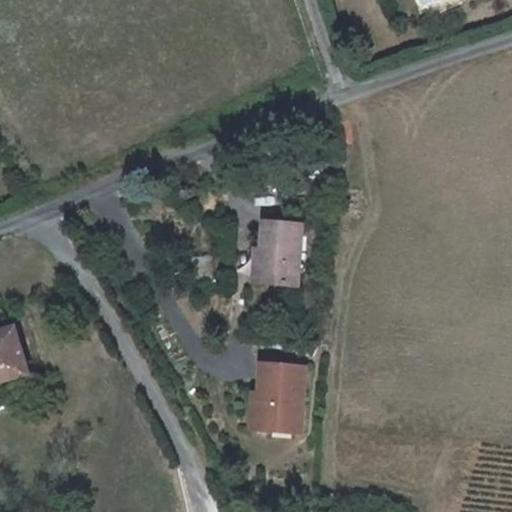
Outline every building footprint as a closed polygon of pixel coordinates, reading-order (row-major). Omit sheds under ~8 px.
[(267,252),(265,285),(300,287),(303,226),(266,224),(264,251),(264,252),(267,252)] [(264,252),(264,251),(258,251),(256,284),(265,285),(267,252),(264,252)] [(205,259),(194,260),(196,281),(212,280),(210,264),(206,264),(205,259)] [(0,384),(31,376),(17,330),(0,334),(0,384)] [(269,398),(266,433),(302,435),(307,370),(264,367),(262,396),(262,397),(269,398)] [(256,396),(254,432),(266,433),(269,398),(262,397),(262,396),(256,396)]
